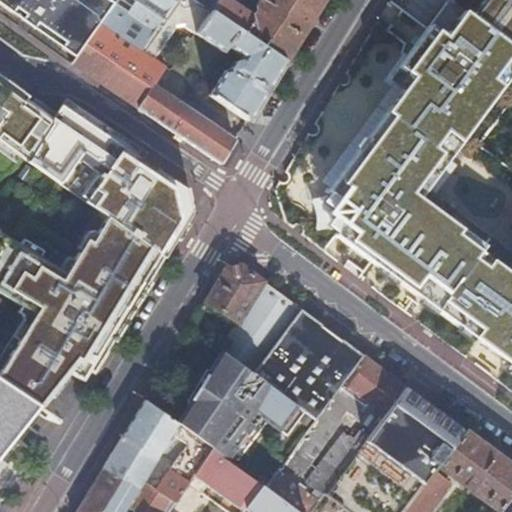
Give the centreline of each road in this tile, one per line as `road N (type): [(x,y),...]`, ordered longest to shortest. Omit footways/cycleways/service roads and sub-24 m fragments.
road 1 (tertiary): [(231,205),(43,511)]
road 2 (residential): [(231,205),(249,232),(511,427)]
road 3 (unclassified): [(0,55),(215,181),(231,205)]
road 4 (tertiary): [(359,0),(231,205)]
